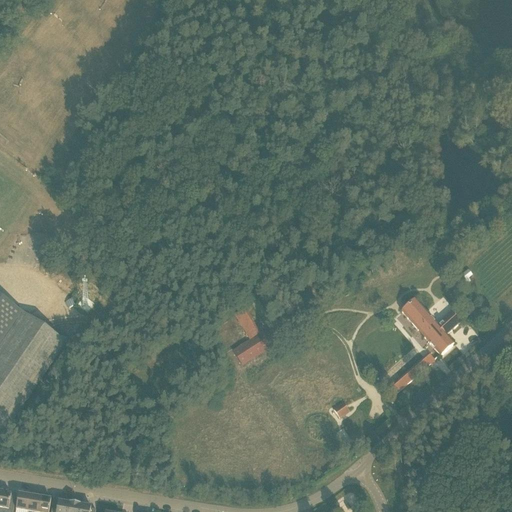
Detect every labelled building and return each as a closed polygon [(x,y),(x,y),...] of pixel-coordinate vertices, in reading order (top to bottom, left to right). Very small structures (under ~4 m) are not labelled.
[(420,247),(419,258),(429,259),(429,248),(420,247)] [(0,337),(18,310),(0,297),(0,337)] [(429,346),(432,350),(440,358),(454,345),(446,336),(461,323),(452,312),(436,327),(415,301),(400,313),(420,336),(429,346)] [(18,310),(0,337),(0,436),(2,438),(67,344),(18,310)] [(232,352),(242,367),(277,345),(267,329),(259,335),(243,311),(234,316),(249,341),(232,352)] [(424,358),(414,367),(420,374),(430,366),(424,358)] [(343,403),(333,410),(340,420),(350,413),(343,403)] [(0,492),(0,510),(9,511),(11,496),(8,495),(8,493),(0,492)] [(19,495),(16,511),(20,511),(26,511),(30,497),(19,495)] [(26,511),(38,511),(40,499),(30,497),(26,511)] [(38,511),(49,511),(51,501),(40,499),(38,511)] [(58,502),(57,511),(56,511),(68,511),(69,504),(58,502)]
